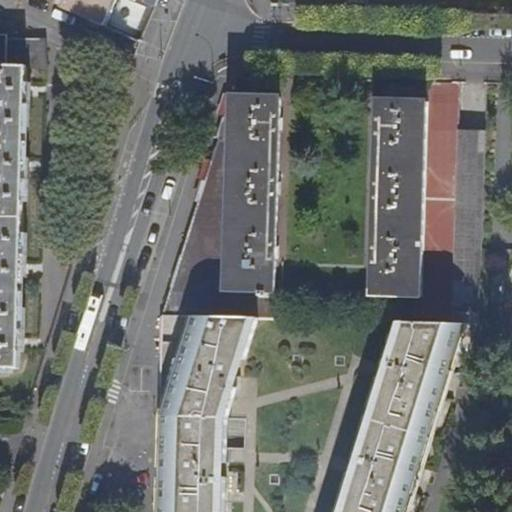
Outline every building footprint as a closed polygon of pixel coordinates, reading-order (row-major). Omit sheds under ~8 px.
[(61,0),(58,8),(104,27),(115,0),(61,0)] [(115,0),(104,27),(142,43),(160,0),(115,0)] [(0,369),(20,369),(26,61),(42,59),(43,43),(0,41),(0,369)] [(235,97),(165,316),(261,319),(276,320),(283,98),(235,97)] [(380,101),(375,294),(422,296),(429,103),(380,101)] [(460,131),(453,325),(463,326),(481,326),(481,310),(483,248),(486,131),(460,131)] [(165,316),(158,511),(226,511),(227,478),(222,478),(222,464),(228,464),(229,418),(261,319),(165,316)] [(404,511),(463,326),(453,325),(400,324),(387,367),(392,369),(388,382),(382,380),(357,463),(362,465),(358,478),(353,476),(341,511),(404,511)]
